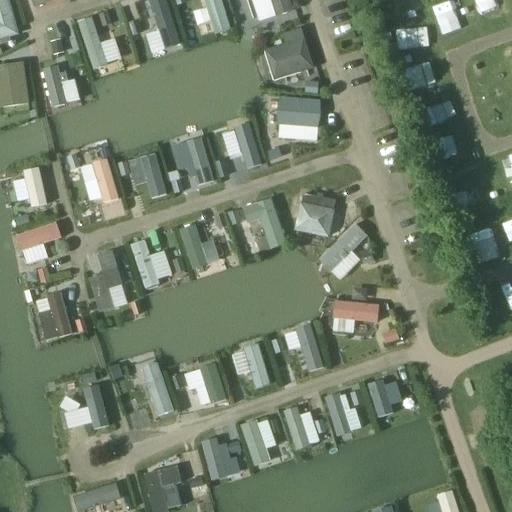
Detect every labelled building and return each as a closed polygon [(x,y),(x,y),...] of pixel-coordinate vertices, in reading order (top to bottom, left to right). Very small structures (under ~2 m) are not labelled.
[(0,0),(0,42),(26,32),(14,0),(0,0)] [(227,0),(205,0),(215,35),(235,30),(227,0)] [(252,0),(261,24),(299,11),(295,0),(252,0)] [(482,0),(486,11),(504,5),(502,0),(482,0)] [(438,11),(440,29),(457,27),(455,10),(438,11)] [(82,20),(93,70),(121,64),(114,30),(101,33),(98,17),(82,20)] [(134,36),(142,34),(138,21),(130,23),(134,36)] [(286,34),(289,45),(263,52),(271,82),(319,70),(308,29),(286,34)] [(68,39),(53,41),(55,54),(70,51),(68,39)] [(28,62),(0,66),(0,80),(5,110),(35,105),(28,62)] [(86,101),(78,79),(67,83),(61,64),(42,70),(56,111),(86,101)] [(446,121),(438,97),(422,102),(431,127),(446,121)] [(281,140),(323,141),(325,99),(283,98),(281,140)] [(444,159),(459,152),(451,135),(436,142),(444,159)] [(198,186),(218,183),(210,139),(180,145),(183,164),(193,162),(198,186)] [(130,175),(126,163),(118,165),(122,178),(130,175)] [(18,174),(27,211),(53,205),(44,168),(18,174)] [(313,192),(297,226),(328,240),(344,206),(313,192)] [(231,211),(243,257),(258,253),(253,237),(250,227),(264,223),(272,250),(290,245),(277,198),(231,211)] [(49,244),(66,239),(61,222),(19,235),(28,266),(53,258),(49,244)] [(365,260),(357,251),(372,237),(360,223),(321,259),(342,282),(365,260)] [(224,261),(218,240),(206,244),(200,224),(182,229),(195,271),(224,261)] [(511,225),(503,229),(509,245),(511,243),(511,225)] [(169,251),(155,255),(150,240),(133,245),(146,288),(178,278),(169,251)] [(108,273),(91,278),(101,315),(133,306),(124,274),(133,271),(127,248),(102,255),(108,273)] [(67,294),(41,299),(49,342),(75,337),(67,294)] [(383,322),(384,304),(339,301),(338,319),(383,322)] [(272,342),(276,355),(284,352),(280,339),(272,342)] [(264,345),(248,349),(259,390),(275,386),(264,345)] [(193,393),(208,388),(213,405),(231,400),(220,364),(187,375),(193,393)] [(98,384),(95,374),(81,378),(84,387),(98,384)] [(398,413),(395,405),(407,402),(400,382),(390,386),(388,379),(369,385),(380,419),(398,413)] [(336,438),(355,434),(346,393),(328,397),(336,438)] [(313,412),(305,416),(301,406),(284,413),(301,454),(326,444),(313,412)] [(258,469),(276,464),(271,450),(281,447),(272,418),(244,427),(258,469)] [(237,461),(227,463),(221,437),(204,441),(214,481),(241,475),(237,461)] [(155,511),(168,511),(190,507),(180,467),(146,476),(155,511)] [(119,511),(117,503),(127,499),(121,482),(78,496),(83,511),(96,508),(97,511),(119,511)] [(432,511),(463,511),(458,493),(429,501),(432,511)]
